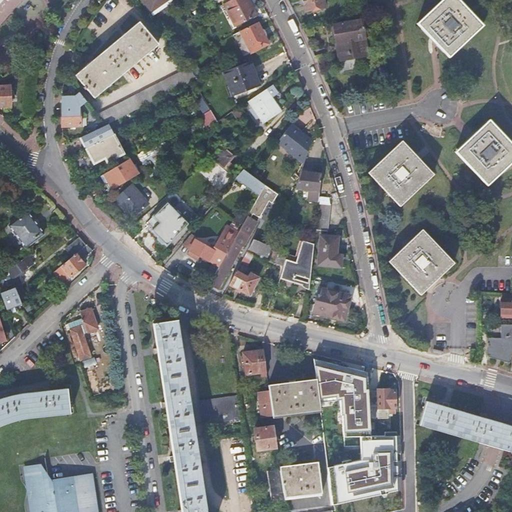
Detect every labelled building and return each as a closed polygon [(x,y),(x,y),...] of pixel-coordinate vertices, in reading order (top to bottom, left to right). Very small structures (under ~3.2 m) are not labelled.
[(174,1),(173,0),(143,0),(154,15),(174,1)] [(257,15),(249,0),(229,0),(225,3),(236,25),(257,15)] [(301,0),(302,4),(304,3),(306,11),(326,6),(324,0),(301,0)] [(441,0),(417,23),(449,56),(482,25),(458,0),(441,0)] [(368,55),(362,19),(332,24),(338,60),(368,55)] [(159,45),(140,22),(76,75),(85,86),(84,87),(86,90),(87,89),(95,98),(159,45)] [(268,43),(258,22),(240,31),(251,52),(268,43)] [(251,61),(230,69),(224,72),(234,96),(261,85),(251,61)] [(193,81),(197,79),(188,68),(97,114),(103,121),(106,125),(108,124),(127,114),(193,81)] [(0,104),(10,104),(9,84),(0,84),(0,104)] [(277,105),(266,89),(249,101),(264,123),(280,112),(276,106),(277,105)] [(62,97),(62,99),(62,126),(81,126),(81,125),(86,125),(86,117),(80,118),(80,106),(87,101),(80,93),(75,96),(62,97)] [(206,112),(210,110),(205,102),(201,104),(206,112)] [(511,160),(511,144),(489,119),(456,151),(487,185),(511,160)] [(114,133),(108,124),(106,125),(101,127),(65,144),(69,157),(87,147),(114,133)] [(311,141),(291,125),(278,142),(280,143),(304,163),(311,141)] [(71,162),(75,172),(94,162),(95,163),(106,157),(108,161),(124,153),(114,133),(87,147),(90,153),(71,162)] [(433,174),(401,140),(368,172),(399,205),(433,174)] [(219,145),(215,141),(205,149),(209,154),(219,145)] [(225,167),(234,154),(223,145),(213,158),(225,167)] [(166,165),(161,157),(148,165),(153,173),(166,165)] [(103,174),(112,189),(129,178),(120,164),(103,174)] [(251,175),(244,168),(236,178),(259,196),(259,195),(265,185),(251,175)] [(322,174),(301,172),(296,189),(303,189),(302,199),(319,201),(320,190),(322,174)] [(129,178),(112,189),(113,189),(129,179),(129,178)] [(136,208),(139,211),(147,203),(129,185),(115,200),(130,215),(136,208)] [(278,195),(265,185),(259,195),(272,205),(278,195)] [(189,224),(168,203),(146,224),(167,245),(189,224)] [(319,203),(316,229),(328,230),(332,204),(319,203)] [(133,218),(139,211),(136,208),(130,215),(133,218)] [(8,225),(12,229),(30,216),(27,211),(8,225)] [(30,216),(12,229),(25,247),(43,233),(30,216)] [(69,224),(64,216),(55,223),(61,230),(69,224)] [(217,271),(210,284),(219,289),(226,277),(230,270),(232,265),(239,252),(240,253),(250,235),(258,221),(248,216),(243,225),(240,229),(230,248),(217,271)] [(453,263),(422,229),(388,260),(420,294),(453,263)] [(338,237),(321,235),(318,264),(341,267),(342,255),(336,254),(338,237)] [(66,248),(73,256),(86,244),(80,236),(66,248)] [(268,257),(272,247),(254,239),(248,249),(268,257)] [(190,250),(200,256),(208,260),(214,250),(196,240),(190,250)] [(311,274),(314,245),(303,241),(296,263),(286,260),(284,266),(280,278),(309,287),(311,274)] [(81,259),(93,250),(87,244),(86,244),(73,256),(58,268),(54,271),(63,282),(71,276),(85,264),(81,259)] [(198,260),(200,256),(190,250),(188,254),(198,260)] [(284,266),(286,260),(288,253),(279,250),(275,264),(284,266)] [(15,286),(20,299),(27,294),(20,285),(23,282),(19,277),(24,272),(25,269),(34,263),(29,256),(33,254),(32,252),(19,261),(8,269),(10,275),(15,286)] [(259,259),(247,252),(241,262),(253,269),(259,259)] [(206,282),(210,284),(217,271),(213,269),(206,282)] [(236,272),(229,284),(249,295),(258,278),(250,273),(247,278),(236,272)] [(7,309),(22,304),(20,299),(15,286),(1,292),(7,309)] [(350,296),(319,288),(315,304),(313,312),(319,313),(344,320),(350,296)] [(511,298),(500,298),(500,317),(511,316),(511,298)] [(89,309),(78,312),(85,333),(95,329),(89,309)] [(152,323),(171,452),(180,511),(205,511),(177,320),(152,323)] [(487,347),(487,354),(510,362),(511,349),(511,346),(511,323),(500,324),(501,323),(487,323),(487,347)] [(267,376),(263,350),(242,353),(245,374),(260,372),(260,377),(267,376)] [(471,361),(480,361),(480,350),(472,350),(471,361)] [(367,372),(314,359),(315,378),(319,402),(342,400),(344,450),(360,449),(360,460),(327,468),(331,505),(402,489),(401,477),(396,476),(395,436),(370,437),(369,417),(367,372)] [(318,398),(315,378),(268,384),(269,391),(272,415),(272,416),(319,410),(318,398)] [(0,426),(8,423),(14,421),(22,419),(28,418),(38,417),(70,413),(68,388),(51,390),(50,386),(49,387),(45,387),(45,391),(31,392),(22,393),(14,395),(10,396),(9,392),(8,393),(4,394),(4,397),(0,398),(0,426)] [(377,391),(368,391),(368,399),(368,406),(369,417),(377,417),(377,419),(388,419),(388,414),(395,413),(395,391),(388,390),(388,389),(377,389),(377,391)] [(272,415),(269,391),(258,393),(261,417),(272,415)] [(236,396),(199,401),(203,427),(240,421),(236,396)] [(495,421),(426,401),(419,425),(488,445),(500,449),(511,452),(511,426),(507,425),(495,421)] [(277,447),(274,426),(254,428),(256,450),(277,447)] [(317,462),(279,467),(280,469),(284,497),(321,492),(317,462)] [(90,476),(77,478),(78,483),(50,488),(48,477),(43,478),(40,466),(26,468),(27,474),(28,474),(29,478),(26,479),(27,480),(30,484),(31,487),(31,490),(31,493),(31,497),(30,498),(30,499),(30,501),(30,502),(30,503),(29,503),(29,506),(30,508),(30,511),(94,511),(96,511),(93,496),(92,496),(91,491),(93,490),(90,476)] [(284,497),(280,469),(267,471),(271,502),(284,500),(284,497)]
